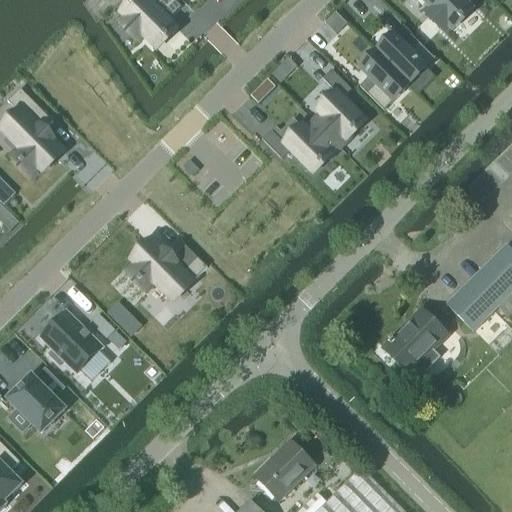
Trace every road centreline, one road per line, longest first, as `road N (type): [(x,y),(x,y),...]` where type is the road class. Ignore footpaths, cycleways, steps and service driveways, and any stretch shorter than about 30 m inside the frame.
road 1 (residential): [(0,314),(315,0)]
road 2 (unclassified): [(269,338),(511,95)]
road 3 (unclassified): [(93,511),(269,338)]
road 4 (unclassified): [(438,511),(269,338)]
